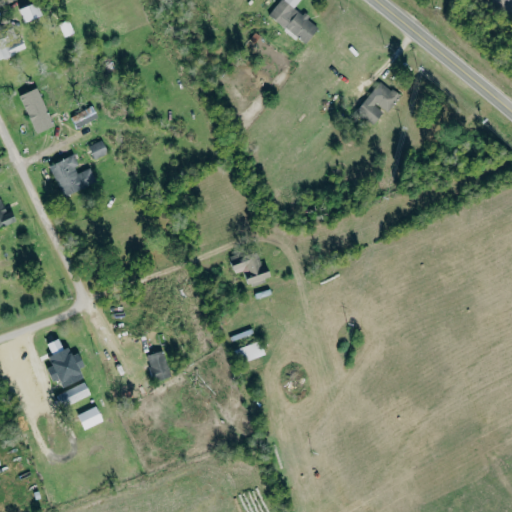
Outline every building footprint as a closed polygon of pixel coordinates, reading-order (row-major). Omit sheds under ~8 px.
[(287,0),(281,0),(271,14),(306,43),(320,27),(287,0)] [(20,8),(26,22),(43,14),(37,1),(20,8)] [(0,58),(25,49),(18,30),(0,36),(0,58)] [(376,124),(385,110),(388,112),(401,94),(380,80),(358,111),(376,124)] [(38,133),(55,125),(37,87),(20,95),(38,133)] [(72,116),(79,128),(99,116),(93,105),(72,116)] [(109,153),(103,139),(90,145),(95,159),(109,153)] [(51,164),(63,196),(97,183),(92,167),(81,171),(75,155),(51,164)] [(272,277),(269,268),(263,270),(259,256),(233,263),(236,274),(246,271),(249,283),(272,277)] [(84,377),(80,368),(85,366),(79,352),(73,355),(69,346),(64,349),(60,338),(48,343),(53,354),(49,356),(53,365),(48,368),(53,381),(60,379),(63,387),(84,377)] [(244,363),(266,353),(260,339),(238,349),(244,363)] [(172,376),(165,350),(147,355),(155,380),(172,376)] [(92,395),(87,383),(59,393),(63,406),(92,395)] [(78,414),(86,430),(104,421),(97,405),(78,414)]
